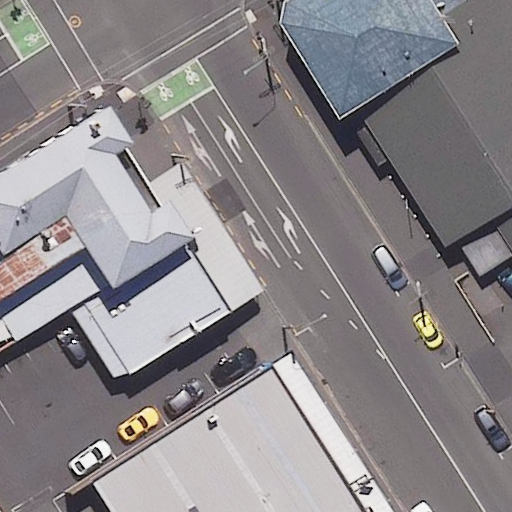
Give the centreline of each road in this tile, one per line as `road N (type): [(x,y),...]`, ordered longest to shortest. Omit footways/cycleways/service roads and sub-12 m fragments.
road 1 (tertiary): [(158,0),(485,511)]
road 2 (tertiary): [(118,0),(0,74)]
